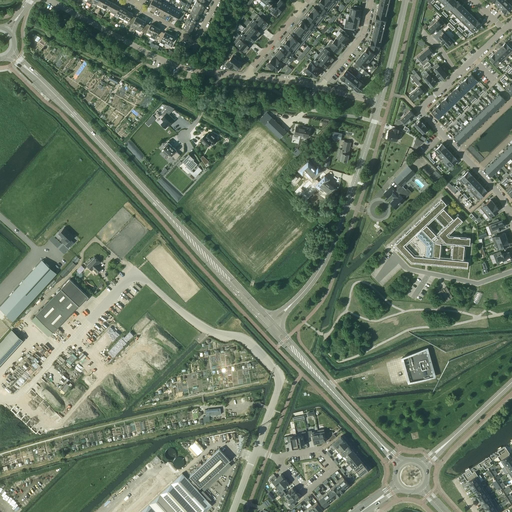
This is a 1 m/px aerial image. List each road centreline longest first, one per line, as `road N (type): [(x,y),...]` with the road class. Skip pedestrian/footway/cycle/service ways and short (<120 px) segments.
road 1 (tertiary): [(273,323),(319,271),(379,103)]
road 2 (residential): [(246,77),(166,62),(47,0)]
road 3 (residential): [(509,213),(419,109),(456,74)]
road 4 (tertiary): [(158,207),(35,76)]
road 5 (tertiary): [(158,207),(267,329)]
road 6 (tertiary): [(273,323),(158,207)]
road 7 (residential): [(255,450),(277,377),(246,342),(209,331)]
road 8 (residential): [(274,457),(304,493),(334,468),(319,449),(307,451)]
road 9 (tertiary): [(422,464),(511,381)]
